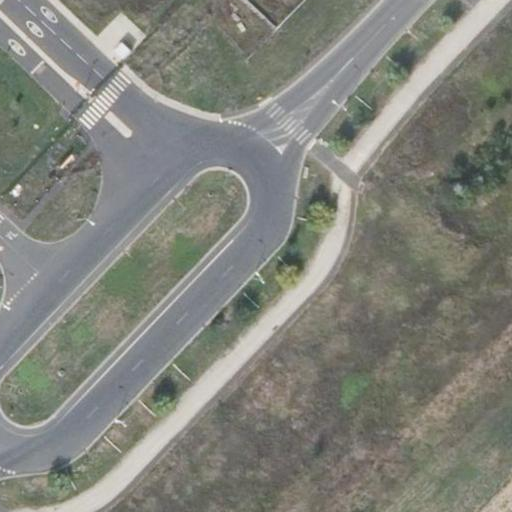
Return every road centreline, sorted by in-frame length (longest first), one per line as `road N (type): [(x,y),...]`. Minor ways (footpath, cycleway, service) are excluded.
road 1 (unclassified): [(21,452),(54,449),(68,438),(268,228),(277,191)]
road 2 (unclassified): [(223,141),(182,153),(0,343)]
road 3 (unclassified): [(350,62),(223,141)]
road 4 (unclassified): [(277,191),(350,62)]
